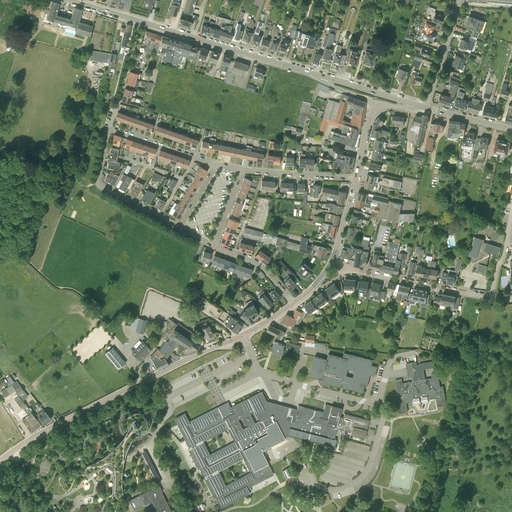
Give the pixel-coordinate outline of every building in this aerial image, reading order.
[(172,0),(169,13),(176,15),(180,2),(172,0)] [(185,0),(182,9),(191,12),(195,0),(185,0)] [(59,3),(52,1),(46,18),(54,20),(54,21),(77,27),(76,32),(90,36),(92,25),(78,22),(82,10),(74,7),(71,19),(56,15),(59,3)] [(435,9),(428,6),(426,13),(432,15),(431,19),(442,23),(444,16),(442,15),(434,12),(435,9)] [(189,28),(191,22),(182,19),(184,12),(182,11),(177,25),(178,25),(182,26),(182,27),(185,28),(185,27),(189,29),(188,29),(189,29),(189,28)] [(485,18),(475,14),(470,12),(469,16),(466,24),(468,25),(468,26),(472,28),(480,30),(485,18)] [(219,37),(224,23),(225,18),(217,16),(215,23),(215,24),(214,28),(211,35),(214,36),(219,37)] [(224,23),(219,37),(225,39),(229,28),(230,24),(232,20),(231,20),(232,17),(227,16),(226,19),(225,18),(224,23)] [(245,31),(242,39),(245,40),(248,41),(249,41),(254,24),(254,23),(253,22),(252,22),(253,20),(247,18),(245,23),(246,24),(244,30),(245,31)] [(209,22),(203,20),(200,32),(205,33),(208,26),(209,22)] [(229,28),(225,39),(230,41),(233,31),(231,30),(234,21),(232,20),(230,24),(229,28)] [(211,35),(214,28),(215,24),(215,23),(212,22),(213,22),(209,21),(209,22),(208,26),(205,33),(211,35)] [(233,36),(232,40),(236,41),(235,40),(236,38),(239,39),(242,30),(239,29),(241,22),(238,21),(234,32),(235,33),(234,36),(233,36)] [(258,44),(260,36),(258,35),(260,26),(262,27),(263,22),(258,21),(251,42),(253,43),(254,43),(254,44),(254,45),(256,45),(257,44),(258,44)] [(261,47),(265,48),(268,39),(267,39),(271,26),(270,25),(271,22),(267,21),(259,46),(261,47)] [(422,28),(420,36),(433,41),(435,34),(432,32),(434,26),(425,23),(423,29),(422,28)] [(301,44),(301,45),(304,47),(305,45),(309,35),(308,35),(310,29),(303,27),(302,32),(295,30),(293,38),(300,40),(298,43),(301,44)] [(269,48),(270,49),(271,49),(272,49),(272,50),(274,50),(275,50),(280,36),(277,35),(279,29),(276,28),(269,48)] [(332,49),(331,49),(335,35),(337,30),(331,28),(329,33),(328,36),(325,47),(322,57),(329,59),(332,49)] [(473,38),(476,39),(480,32),(480,30),(472,28),(471,32),(474,33),(473,38)] [(130,31),(129,31),(125,30),(125,32),(124,32),(121,44),(122,44),(119,53),(120,53),(119,58),(123,59),(124,54),(122,53),(123,48),(125,48),(126,45),(130,31)] [(154,42),(156,34),(146,31),(144,39),(148,41),(145,51),(144,57),(147,57),(148,53),(148,54),(150,48),(151,43),(151,41),(154,42)] [(159,49),(162,36),(156,34),(154,42),(151,41),(151,43),(150,48),(148,54),(151,54),(154,44),(156,45),(155,50),(157,51),(158,49),(159,49)] [(313,45),(316,46),(317,44),(319,38),(309,35),(305,45),(310,47),(313,48),(313,45)] [(169,38),(168,38),(162,36),(159,49),(158,49),(157,51),(161,52),(161,51),(163,52),(161,59),(163,59),(169,38)] [(285,52),(289,40),(284,39),(285,37),(283,36),(278,50),(281,51),(281,52),(283,53),(284,52),(285,52)] [(476,39),(473,38),(470,37),(469,41),(466,40),(465,41),(461,40),(459,46),(471,51),(476,39)] [(178,41),(169,38),(163,59),(171,62),(172,62),(175,50),(178,41)] [(184,42),(178,41),(175,50),(172,62),(171,62),(170,64),(176,66),(177,62),(178,62),(181,52),(181,51),(184,42)] [(359,53),(351,50),(354,42),(351,41),(346,56),(349,57),(348,60),(349,60),(349,62),(352,63),(352,64),(352,65),(353,65),(354,65),(355,65),(355,64),(356,64),(359,53)] [(192,45),(184,42),(181,51),(181,52),(178,62),(180,63),(182,55),(187,57),(188,56),(192,45)] [(431,51),(421,47),(422,44),(416,42),(414,48),(421,50),(420,54),(429,57),(431,51)] [(9,50),(13,53),(17,47),(10,43),(8,45),(11,47),(9,50)] [(312,61),(313,61),(314,62),(315,63),(316,63),(316,62),(317,63),(320,54),(317,53),(320,45),(317,44),(316,46),(312,61)] [(192,45),(188,56),(193,58),(194,55),(195,55),(197,47),(197,46),(195,46),(194,46),(194,45),(192,45)] [(339,63),(342,64),(345,56),(342,55),(343,54),(339,53),(341,46),(337,45),(332,61),(335,62),(334,62),(335,62),(336,63),(337,64),(339,63)] [(196,64),(200,65),(201,60),(204,61),(208,49),(200,47),(196,64)] [(367,65),(371,67),(372,65),(374,65),(376,61),(374,61),(376,57),(374,57),(375,54),(370,53),(371,50),(367,48),(364,55),(363,54),(361,59),(363,60),(362,63),(367,64),(367,65)] [(211,71),(213,62),(216,63),(219,53),(211,50),(206,69),(211,71)] [(90,59),(104,61),(105,53),(91,51),(90,59)] [(466,61),(468,55),(461,53),(460,57),(456,55),(454,61),(455,62),(454,66),(463,69),(465,65),(463,65),(465,61),(466,61)] [(111,54),(108,65),(107,71),(110,71),(111,66),(114,66),(116,54),(111,54)] [(223,54),(219,69),(227,71),(231,56),(223,54)] [(418,67),(420,61),(421,62),(422,58),(415,56),(412,65),(418,67)] [(262,69),(256,67),(254,74),(257,75),(257,76),(263,77),(264,71),(262,70),(262,69)] [(404,79),(405,79),(408,69),(404,68),(404,69),(399,68),(398,72),(399,73),(398,76),(402,78),(401,78),(404,80),(404,79)] [(128,77),(139,80),(141,74),(130,71),(128,77)] [(416,83),(419,84),(420,85),(419,84),(422,77),(412,74),(409,81),(415,83),(416,83)] [(127,83),(126,83),(137,86),(139,80),(128,77),(127,83)] [(448,85),(451,86),(454,87),(454,86),(458,87),(458,86),(461,79),(459,79),(458,81),(451,78),(448,85)] [(507,97),(508,97),(510,89),(506,87),(508,80),(503,78),(502,82),(499,94),(504,96),(504,98),(507,99),(507,97)] [(493,84),(488,82),(486,88),(485,92),(482,100),(488,101),(490,94),(493,84)] [(454,87),(451,86),(448,95),(450,97),(452,97),(452,100),(453,101),(456,92),(458,87),(454,86),(454,87)] [(465,108),(465,109),(469,99),(467,98),(466,100),(463,99),(466,92),(465,91),(466,89),(458,86),(458,87),(456,92),(459,93),(454,105),(465,109),(465,108)] [(123,94),(131,96),(133,90),(125,88),(123,94)] [(473,111),(479,113),(481,104),(478,103),(481,93),(478,92),(476,97),(477,97),(475,102),(473,111)] [(129,103),(131,96),(123,94),(122,100),(129,103)] [(359,129),(360,125),(361,125),(363,124),(365,102),(342,94),(339,103),(334,121),(340,123),(344,124),(359,129)] [(450,105),(452,100),(452,97),(450,97),(441,94),(438,102),(443,103),(442,104),(446,105),(446,104),(450,105)] [(467,109),(473,111),(475,102),(477,97),(476,97),(474,96),(472,102),(470,101),(467,109)] [(491,107),(489,115),(498,117),(498,111),(494,110),(494,107),(493,107),(493,104),(494,104),(495,100),(496,97),(493,97),(493,99),(491,107)] [(334,121),(339,103),(328,99),(322,118),(323,118),(334,121)] [(311,103),(302,101),(300,112),(307,114),(310,114),(314,116),(316,109),(310,107),(311,103)] [(115,119),(121,121),(124,114),(118,112),(115,119)] [(300,113),(298,122),(302,123),(304,119),(305,119),(307,115),(300,113)] [(130,116),(124,114),(121,121),(127,123),(130,116)] [(428,116),(423,115),(422,114),(422,117),(415,116),(415,120),(414,120),(412,129),(416,130),(416,131),(417,132),(419,133),(417,144),(422,145),(428,116)] [(130,116),(127,123),(133,125),(135,118),(130,116)] [(403,125),(404,117),(393,116),(393,121),(395,122),(395,125),(399,126),(400,124),(403,125)] [(373,127),(380,129),(381,126),(385,122),(379,117),(374,121),(374,123),(373,127)] [(135,118),(133,125),(139,127),(141,120),(135,118)] [(145,129),(147,122),(141,120),(139,127),(145,129)] [(459,134),(461,123),(449,120),(447,135),(459,137),(459,134)] [(150,131),(151,131),(153,124),(147,122),(145,129),(150,131)] [(435,124),(431,123),(430,127),(442,130),(444,126),(440,125),(441,124),(439,123),(438,122),(437,122),(435,123),(435,124)] [(343,127),(341,133),(341,134),(333,131),(330,130),(328,138),(346,144),(344,147),(352,150),(359,129),(344,124),(343,127)] [(156,133),(161,135),(164,128),(157,126),(154,133),(155,133),(156,133)] [(300,135),(302,129),(296,127),(296,128),(292,127),(290,131),(292,132),(291,136),(299,139),(300,135)] [(371,134),(379,136),(379,137),(386,139),(386,135),(388,135),(389,131),(380,129),(373,127),(371,134)] [(164,128),(161,135),(167,137),(170,130),(164,128)] [(170,130),(167,137),(173,139),(175,132),(170,130)] [(175,132),(173,139),(179,141),(181,134),(175,132)] [(473,143),(474,133),(467,132),(466,138),(463,138),(462,145),(469,146),(469,142),(473,143)] [(121,137),(119,136),(114,134),(114,135),(113,138),(113,137),(113,139),(112,143),(119,145),(120,142),(120,141),(121,137)] [(187,136),(181,134),(179,141),(184,143),(187,136)] [(486,137),(481,136),(479,148),(483,149),(483,147),(487,148),(489,138),(488,138),(488,137),(486,137)] [(122,148),(129,151),(132,141),(127,139),(126,138),(125,144),(124,144),(122,148)] [(196,147),(198,140),(192,138),(190,145),(196,147)] [(207,150),(213,151),(214,143),(214,144),(215,139),(209,138),(209,142),(207,150)] [(214,143),(213,151),(219,152),(222,140),(222,139),(218,138),(217,144),(214,144),(214,143)] [(376,139),(375,145),(383,147),(385,148),(387,143),(385,142),(385,141),(376,139)] [(500,152),(503,140),(502,140),(501,140),(501,141),(496,140),(493,153),(497,154),(498,152),(500,152)] [(504,141),(503,140),(500,152),(507,153),(509,142),(505,141),(504,141)] [(132,141),(129,151),(135,153),(139,143),(132,141)] [(201,149),(207,150),(209,142),(202,141),(201,149)] [(144,145),(139,143),(135,153),(141,155),(144,145)] [(144,145),(141,155),(147,157),(148,154),(150,147),(144,145)] [(150,147),(148,154),(151,155),(150,158),(153,159),(153,156),(156,148),(150,147)] [(112,155),(111,159),(115,160),(115,157),(117,157),(118,149),(111,148),(110,151),(110,153),(110,155),(112,155)] [(160,150),(157,158),(163,160),(166,152),(160,150)] [(382,153),(380,153),(374,151),(372,158),(382,160),(382,156),(382,153)] [(166,152),(163,160),(169,162),(172,154),(166,152)] [(341,162),(352,165),(354,157),(345,155),(338,153),(337,156),(336,156),(335,160),(333,160),(334,160),(341,162)] [(424,155),(414,153),(413,159),(422,161),(424,155)] [(172,154),(169,162),(175,164),(178,156),(172,154)] [(175,164),(181,166),(184,158),(178,156),(175,164)] [(286,156),(285,165),(293,165),(293,157),(286,156)] [(184,158),(181,166),(187,168),(190,160),(189,160),(184,158)] [(107,168),(118,170),(120,162),(109,160),(107,168)] [(351,171),(352,165),(341,162),(334,160),(332,169),(336,170),(337,165),(340,166),(339,170),(343,171),(343,169),(351,171)] [(197,173),(204,176),(207,171),(207,170),(198,166),(195,171),(197,173)] [(162,176),(153,172),(151,177),(159,182),(162,176)] [(115,176),(108,173),(106,176),(106,177),(105,180),(110,183),(114,185),(119,176),(116,174),(115,176)] [(194,178),(200,182),(204,176),(197,173),(194,178)] [(122,181),(119,188),(125,191),(132,179),(123,174),(120,179),(122,181)] [(367,174),(366,181),(377,183),(381,184),(382,181),(380,180),(380,181),(377,182),(375,181),(376,177),(376,176),(367,174)] [(244,178),(242,183),(249,186),(251,180),(244,177),(244,178)] [(194,178),(191,183),(197,187),(200,182),(194,178)] [(383,178),(382,181),(381,184),(388,186),(392,187),(400,189),(402,182),(383,178)] [(136,180),(129,193),(130,193),(137,197),(136,197),(137,197),(143,184),(136,180)] [(375,190),(377,183),(366,181),(364,187),(372,189),(373,189),(375,190)] [(295,193),(295,190),(296,185),(293,185),(293,183),(287,182),(287,192),(292,192),(292,193),(295,193)] [(188,189),(194,192),(197,187),(191,183),(188,189)] [(249,186),(242,183),(240,189),(247,192),(249,186)] [(304,184),(298,183),(297,190),(303,190),(303,194),(306,194),(307,187),(304,187),(304,184)] [(320,185),(313,184),(313,187),(310,187),(309,196),(317,196),(318,190),(319,190),(320,185)] [(343,203),(346,193),(322,187),(321,193),(328,195),(327,199),(333,201),(334,198),(336,199),(336,201),(343,203)] [(147,189),(143,196),(145,197),(143,201),(144,201),(149,203),(154,193),(147,189)] [(191,198),(192,196),(194,192),(188,189),(184,194),(191,198)] [(247,192),(240,189),(238,195),(244,197),(247,192)] [(358,191),(357,199),(366,201),(372,202),(373,197),(368,196),(368,194),(358,191)] [(188,203),(190,199),(191,198),(184,194),(181,199),(188,203)] [(244,197),(238,195),(235,201),(242,203),(242,204),(244,204),(246,198),(244,198),(244,197)] [(374,195),(373,197),(372,202),(380,204),(387,206),(388,201),(389,198),(374,195)] [(161,210),(166,202),(155,197),(152,202),(156,204),(154,206),(161,210)] [(181,199),(178,204),(178,205),(184,209),(188,203),(181,199)] [(371,216),(372,216),(376,217),(377,217),(377,216),(378,217),(379,212),(380,204),(372,202),(366,201),(357,199),(355,205),(370,208),(370,210),(372,210),(371,216)] [(242,203),(235,201),(233,207),(240,209),(242,204),(242,203)] [(400,210),(402,204),(388,201),(387,206),(380,204),(379,212),(378,217),(380,217),(397,221),(399,213),(400,210)] [(175,210),(181,214),(184,209),(178,205),(178,204),(176,203),(173,208),(175,210)] [(328,210),(340,213),(342,206),(334,204),(325,203),(325,207),(329,207),(328,210)] [(240,209),(233,207),(231,212),(231,213),(238,215),(240,209)] [(178,219),(181,214),(175,210),(172,215),(178,219),(179,219),(178,219)] [(361,212),(355,210),(353,214),(351,220),(361,223),(368,225),(369,221),(362,219),(363,217),(360,216),(361,212)] [(397,221),(409,221),(414,221),(415,213),(399,213),(397,221)] [(328,224),(337,226),(339,216),(332,214),(328,223),(328,224)] [(227,224),(234,227),(236,228),(239,222),(229,218),(229,219),(227,224)] [(225,230),(232,233),(234,227),(227,224),(225,230)] [(329,234),(334,236),(337,226),(328,224),(326,231),(330,232),(329,234)] [(345,239),(346,239),(354,241),(357,232),(359,232),(359,230),(349,226),(345,239)] [(243,235),(261,241),(263,233),(246,227),(243,235)] [(223,236),(232,239),(234,233),(232,233),(225,230),(223,236)] [(273,244),(275,236),(263,233),(261,241),(273,244)] [(220,242),(230,245),(232,239),(223,236),(220,242)] [(285,247),(287,241),(287,240),(275,236),(273,244),(285,247)] [(308,238),(301,236),(299,244),(298,250),(309,253),(311,246),(306,245),(308,238)] [(484,240),(474,236),(474,237),(475,237),(469,255),(468,255),(468,256),(472,257),(470,261),(473,262),(474,264),(473,266),(477,267),(476,271),(477,271),(477,270),(485,273),(484,273),(485,273),(487,266),(486,265),(489,256),(488,253),(486,253),(486,251),(498,254),(498,255),(501,247),(500,247),(486,243),(483,242),(484,240)] [(360,265),(366,266),(369,252),(367,251),(369,241),(362,239),(360,245),(363,246),(362,249),(359,265),(359,267),(360,265)] [(285,247),(298,250),(299,244),(287,241),(285,247)] [(385,256),(382,270),(393,272),(395,259),(396,259),(399,244),(388,241),(385,254),(385,256)] [(238,249),(245,251),(247,244),(240,242),(238,249)] [(245,251),(251,253),(253,245),(247,244),(245,251)] [(329,252),(330,249),(312,244),(311,246),(309,253),(323,257),(323,256),(324,256),(325,253),(324,253),(325,251),(329,252)] [(356,255),(354,266),(359,267),(359,265),(362,249),(353,246),(352,249),(350,256),(351,256),(350,260),(351,260),(352,255),(352,254),(356,255)] [(350,256),(352,249),(348,247),(347,251),(342,249),(340,256),(350,260),(351,256),(350,256)] [(420,247),(419,247),(418,253),(419,253),(417,259),(416,263),(420,264),(421,259),(422,255),(423,255),(424,250),(421,249),(422,247),(420,247)] [(260,260),(265,253),(260,249),(255,256),(260,260)] [(370,261),(368,267),(369,267),(382,270),(385,256),(385,254),(380,253),(380,251),(374,250),(372,261),(370,261)] [(207,267),(209,263),(210,258),(209,258),(210,254),(204,251),(201,260),(204,261),(202,265),(207,267)] [(402,268),(403,263),(404,261),(405,261),(406,254),(399,252),(398,260),(396,259),(395,259),(393,272),(398,273),(399,268),(402,268)] [(270,257),(265,253),(260,260),(265,264),(270,257)] [(218,264),(223,266),(226,259),(220,257),(218,264)] [(408,273),(414,274),(416,263),(417,259),(415,258),(414,262),(410,261),(408,273)] [(449,270),(448,273),(443,272),(441,279),(447,280),(446,282),(453,284),(454,282),(456,282),(457,276),(462,259),(458,258),(457,262),(455,271),(449,270)] [(229,268),(231,261),(226,259),(223,266),(228,268),(229,268)] [(422,276),(428,277),(431,263),(431,260),(428,260),(427,269),(424,269),(422,276)] [(434,262),(434,261),(431,261),(431,260),(431,263),(428,277),(429,277),(433,278),(434,278),(435,279),(436,278),(437,278),(438,271),(434,270),(436,262),(434,262)] [(231,269),(234,270),(236,263),(231,261),(229,268),(228,268),(227,271),(230,272),(231,269)] [(309,273),(312,270),(303,263),(302,265),(301,264),(298,268),(296,271),(306,279),(310,274),(309,273)] [(239,272),(237,276),(243,278),(244,274),(247,267),(242,265),(239,272)] [(417,266),(415,274),(422,276),(424,269),(424,268),(420,267),(421,266),(417,266)] [(244,274),(250,276),(252,269),(247,267),(244,274)] [(290,277),(285,282),(286,284),(288,286),(290,289),(296,284),(290,277)] [(345,279),(344,284),(344,289),(354,289),(354,291),(358,291),(360,281),(356,281),(356,280),(352,279),(349,279),(345,279)] [(369,297),(370,293),(371,288),(368,288),(369,283),(369,282),(360,280),(358,291),(363,292),(363,296),(366,296),(366,297),(369,297)] [(344,292),(341,281),(336,285),(334,283),(331,285),(329,287),(328,287),(329,287),(325,289),(331,298),(340,292),(341,293),(344,292)] [(381,300),(383,291),(379,290),(381,284),(372,282),(371,288),(370,293),(374,294),(374,298),(377,299),(381,300)] [(396,284),(389,282),(387,289),(394,291),(396,284)] [(396,284),(394,291),(393,295),(396,296),(396,299),(401,300),(403,293),(404,293),(403,297),(407,298),(410,287),(399,284),(399,285),(396,284)] [(418,302),(421,289),(414,288),(413,294),(410,293),(408,300),(418,302)] [(268,292),(275,301),(280,297),(274,289),(272,291),(272,290),(268,292)] [(421,289),(418,302),(428,304),(429,297),(426,296),(427,291),(421,289)] [(313,299),(319,307),(328,301),(331,305),(334,303),(326,292),(323,294),(322,292),(313,299)] [(441,305),(446,306),(449,295),(443,294),(443,293),(442,293),(441,298),(435,297),(433,303),(441,304),(441,305)] [(455,296),(449,295),(446,306),(457,309),(459,297),(455,296)] [(264,303),(267,307),(270,306),(271,305),(271,304),(272,304),(266,297),(261,301),(263,304),(264,303)] [(317,308),(314,304),(311,300),(310,301),(310,300),(307,302),(307,301),(307,302),(308,304),(307,305),(306,304),(304,305),(304,306),(302,308),(307,313),(309,312),(310,313),(314,311),(317,308)] [(240,315),(245,319),(246,319),(247,319),(249,321),(253,319),(251,317),(258,313),(253,303),(245,308),(246,309),(244,310),(243,309),(240,315)] [(300,316),(302,313),(296,310),(293,317),(292,317),(287,314),(282,322),(294,327),(297,319),(300,320),(301,317),(300,316)] [(237,333),(242,324),(228,315),(227,317),(229,319),(225,324),(237,333)] [(135,331),(143,333),(147,320),(133,316),(130,328),(136,330),(135,331)] [(191,332),(179,323),(177,326),(176,325),(177,324),(170,319),(166,325),(169,327),(166,331),(165,331),(161,337),(165,340),(165,341),(165,342),(159,350),(163,352),(166,356),(176,344),(180,347),(177,351),(182,356),(196,350),(199,346),(201,342),(190,334),(191,332)] [(270,325),(267,330),(278,335),(277,337),(282,339),(285,332),(270,325)] [(206,337),(212,334),(208,327),(202,330),(206,337)] [(142,341),(132,352),(141,361),(151,350),(150,349),(152,346),(156,348),(159,342),(155,340),(154,342),(148,337),(144,342),(142,341)] [(285,345),(274,342),(272,347),(274,347),(272,352),(295,360),(298,350),(299,350),(300,346),(286,341),(285,345)] [(113,347),(105,353),(118,369),(125,362),(113,347)] [(150,357),(158,370),(169,364),(171,363),(172,363),(172,362),(172,363),(166,356),(163,352),(159,350),(158,349),(150,357)] [(328,353),(327,358),(327,360),(319,358),(314,356),(309,376),(322,379),(321,380),(321,382),(321,383),(322,384),(322,385),(323,385),(325,385),(326,385),(328,384),(340,388),(341,386),(343,386),(343,388),(363,393),(365,386),(367,386),(370,375),(375,376),(377,367),(371,365),(373,360),(344,352),(343,357),(328,353)] [(417,365),(416,362),(406,364),(408,377),(412,376),(413,381),(402,383),(402,379),(395,380),(398,394),(395,395),(398,414),(408,412),(406,401),(410,400),(413,398),(412,393),(415,393),(419,395),(422,394),(424,391),(427,390),(427,394),(432,396),(435,396),(437,407),(447,405),(443,386),(440,387),(438,373),(431,374),(432,378),(425,379),(423,369),(435,367),(434,361),(419,364),(419,365),(417,365)] [(200,377),(196,369),(177,378),(178,381),(176,382),(179,387),(200,377)] [(20,386),(15,390),(19,395),(22,400),(27,396),(24,391),(20,386)] [(5,397),(10,394),(5,388),(1,391),(5,397)] [(339,416),(341,409),(342,409),(342,408),(325,404),(323,412),(298,406),(297,410),(290,408),(282,406),(282,409),(268,405),(261,391),(260,391),(261,392),(230,408),(227,403),(221,406),(221,408),(218,409),(217,407),(189,422),(184,413),(184,414),(175,419),(190,447),(188,448),(198,468),(200,467),(220,507),(249,492),(246,486),(272,473),(271,470),(268,464),(268,463),(268,464),(261,450),(282,439),(283,440),(285,439),(284,437),(287,435),(294,437),(293,437),(294,437),(301,439),(308,440),(308,441),(308,440),(315,442),(315,443),(315,442),(322,444),(323,444),(329,446),(334,447),(336,440),(334,439),(336,428),(351,432),(350,435),(364,438),(367,430),(368,425),(369,420),(344,414),(343,417),(339,416)] [(30,432),(40,425),(22,400),(19,395),(14,399),(21,408),(22,407),(28,415),(21,420),(30,432)] [(51,418),(43,409),(41,411),(43,414),(39,418),(44,424),(51,418)] [(112,489),(112,490),(112,491),(112,494),(112,497),(111,501),(125,500),(124,497),(123,495),(123,492),(123,491),(122,488),(122,487),(122,485),(122,480),(122,475),(124,475),(124,476),(125,477),(126,477),(128,477),(129,476),(129,475),(130,474),(129,473),(129,472),(128,471),(127,471),(125,471),(125,472),(124,473),(122,473),(122,469),(123,466),(123,463),(124,460),(124,458),(125,457),(125,454),(127,450),(128,447),(130,443),(130,442),(133,438),(134,436),(135,437),(137,437),(139,437),(141,436),(143,435),(144,434),(145,434),(146,433),(146,432),(148,430),(149,426),(150,423),(150,422),(149,420),(149,418),(148,417),(147,415),(145,413),(144,412),(142,411),(141,411),(139,410),(137,410),(136,410),(134,410),(132,410),(130,411),(129,411),(128,413),(126,414),(125,415),(124,416),(123,418),(123,420),(123,421),(122,423),(123,425),(123,427),(123,428),(124,430),(126,433),(126,434),(115,446),(111,450),(108,453),(107,453),(107,454),(106,455),(105,456),(105,455),(104,455),(104,456),(102,457),(99,459),(96,461),(93,463),(90,465),(86,466),(82,468),(80,468),(78,469),(79,482),(82,480),(85,478),(88,476),(90,475),(93,473),(95,472),(100,469),(102,468),(105,467),(106,466),(107,466),(108,466),(109,467),(110,467),(111,468),(111,469),(112,469),(112,470),(113,471),(113,472),(113,476),(113,477),(113,478),(113,482),(113,488),(112,489)] [(282,471),(286,478),(292,475),(288,467),(282,471)] [(160,490),(158,486),(159,485),(155,487),(154,487),(139,495),(140,496),(138,497),(138,496),(128,501),(130,504),(131,504),(134,511),(143,506),(142,505),(144,504),(144,505),(145,505),(144,504),(152,500),(158,511),(174,511),(173,509),(171,510),(162,492),(160,493),(159,491),(160,490)] [(194,507),(195,511),(197,511),(205,508),(204,507),(205,506),(204,504),(203,505),(202,503),(194,507)]
